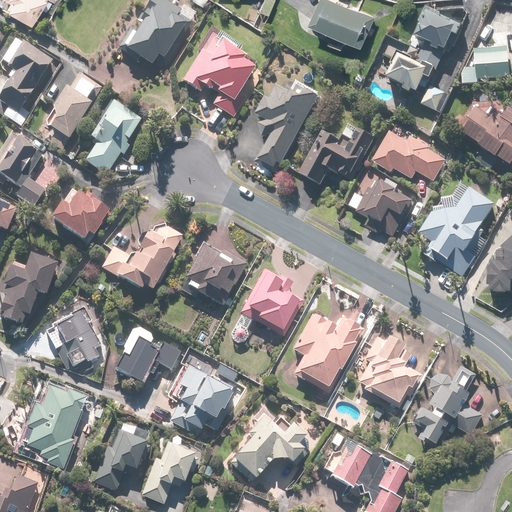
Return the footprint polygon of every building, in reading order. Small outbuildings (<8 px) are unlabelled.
[(2,0),(9,4),(6,10),(8,11),(7,12),(20,21),(20,20),(22,21),(31,26),(47,0),(2,0)] [(138,61),(150,68),(153,63),(164,69),(192,24),(177,16),(180,11),(162,0),(150,0),(142,14),(146,17),(136,33),(130,29),(117,50),(137,62),(138,61)] [(376,16),(339,0),(318,0),(308,23),(362,47),(376,16)] [(402,93),(409,96),(410,93),(416,96),(424,80),(429,82),(434,71),(437,71),(445,53),(450,55),(468,14),(463,9),(435,12),(425,8),(409,42),(412,43),(410,47),(408,47),(404,56),(396,53),(389,68),(392,69),(386,82),(403,90),(402,93)] [(252,70),(257,62),(240,51),(241,49),(210,29),(195,52),(199,54),(181,83),(199,94),(202,88),(210,93),(210,92),(217,96),(212,106),(233,119),(246,98),(238,94),(253,71),(252,70)] [(0,103),(19,115),(52,61),(30,48),(29,48),(21,43),(6,69),(14,74),(0,95),(0,103)] [(510,79),(510,77),(511,76),(511,68),(509,69),(507,49),(473,52),(476,82),(510,79)] [(49,130),(43,140),(62,151),(68,141),(101,88),(78,74),(68,91),(64,89),(51,109),(54,120),(48,130),(49,130)] [(282,168),(319,100),(299,89),(295,95),(276,85),(268,101),(266,100),(256,118),(267,124),(258,127),(262,141),(271,139),(269,143),(267,142),(255,163),(277,176),(282,167),(282,168)] [(429,87),(420,106),(441,115),(449,96),(429,87)] [(511,101),(505,112),(501,117),(499,115),(494,122),(475,109),(460,131),(463,133),(462,136),(510,168),(511,164),(511,101)] [(119,154),(123,157),(128,148),(125,145),(139,122),(123,113),(110,105),(87,142),(94,146),(83,164),(105,177),(119,154)] [(322,134),(299,176),(321,187),(331,169),(336,172),(335,174),(352,183),(375,141),(358,132),(346,154),(341,151),(344,145),(322,134)] [(15,186),(20,190),(15,198),(33,209),(45,191),(28,180),(30,178),(29,177),(41,157),(35,153),(35,152),(26,146),(27,145),(10,134),(0,150),(0,184),(2,186),(5,182),(14,187),(15,186)] [(412,181),(416,173),(434,183),(446,162),(428,152),(430,149),(410,138),(406,143),(389,134),(372,163),(391,174),(393,170),(412,181)] [(377,235),(379,231),(393,239),(413,202),(387,188),(386,188),(378,183),(372,193),(369,191),(356,213),(369,220),(367,224),(364,228),(377,235)] [(436,262),(450,271),(462,279),(474,261),(464,256),(495,208),(469,191),(456,211),(432,216),(418,236),(431,244),(423,256),(435,264),(436,262)] [(86,194),(82,199),(71,192),(61,207),(59,206),(49,221),(82,242),(87,235),(92,238),(100,226),(99,225),(107,213),(92,203),(95,200),(86,194)] [(0,231),(5,234),(14,210),(0,204),(0,231)] [(113,249),(100,270),(139,292),(142,288),(150,293),(182,237),(167,229),(165,223),(154,227),(151,232),(140,236),(135,243),(137,249),(134,255),(133,255),(127,257),(113,249)] [(510,296),(511,285),(511,284),(511,243),(501,254),(505,257),(505,266),(490,266),(490,271),(487,270),(486,289),(488,289),(488,294),(493,295),(493,296),(505,297),(505,296),(510,296)] [(220,253),(218,257),(201,248),(183,281),(197,288),(194,294),(222,309),(245,266),(220,253)] [(27,319),(36,295),(45,298),(56,266),(28,256),(22,273),(8,269),(3,285),(0,283),(0,296),(3,298),(2,302),(1,304),(0,307),(0,320),(20,327),(24,317),(27,319)] [(266,330),(283,339),(304,302),(287,293),(292,284),(280,278),(279,280),(263,271),(238,315),(266,330)] [(93,368),(90,362),(99,357),(95,350),(101,346),(89,324),(92,323),(84,308),(51,326),(52,328),(44,333),(66,371),(75,366),(76,366),(81,375),(93,368)] [(302,357),(291,376),(328,395),(355,346),(363,331),(341,318),(334,330),(324,325),(325,323),(311,315),(291,351),(302,357)] [(122,353),(113,371),(143,386),(149,375),(152,376),(158,365),(170,372),(180,353),(162,343),(159,349),(150,345),(151,341),(149,335),(138,330),(130,332),(121,350),(122,353)] [(383,343),(375,339),(362,361),(368,364),(357,384),(359,386),(363,388),(362,391),(397,410),(404,397),(409,399),(421,377),(403,367),(409,358),(399,353),(401,349),(385,340),(383,343)] [(430,390),(435,396),(428,406),(436,411),(433,416),(421,410),(413,424),(424,430),(418,440),(439,451),(449,433),(453,435),(457,429),(472,437),(483,416),(465,406),(470,396),(467,394),(477,376),(461,367),(452,383),(448,377),(439,375),(431,381),(430,390)] [(195,372),(194,373),(186,369),(176,387),(178,388),(173,398),(180,402),(169,422),(196,436),(202,425),(215,432),(227,410),(223,408),(232,391),(225,387),(225,388),(222,386),(195,372)] [(40,463),(41,461),(46,462),(45,465),(62,471),(73,442),(70,441),(86,399),(66,391),(64,395),(46,388),(38,408),(32,406),(15,454),(40,463)] [(248,441),(227,466),(250,485),(270,463),(285,462),(289,466),(302,451),(297,447),(304,438),(289,425),(287,428),(276,420),(270,427),(268,426),(273,421),(260,410),(250,421),(254,425),(244,437),(248,441)] [(116,492),(122,474),(131,477),(133,472),(135,473),(139,461),(144,462),(150,448),(145,446),(146,442),(117,431),(110,450),(105,448),(92,483),(94,484),(93,485),(114,492),(114,491),(116,492)] [(394,496),(408,471),(344,438),(337,453),(332,454),(330,453),(321,471),(329,476),(327,480),(351,491),(352,488),(356,490),(359,497),(360,497),(363,507),(360,511),(393,511),(401,500),(394,496)] [(163,506),(171,486),(179,489),(181,485),(183,485),(188,473),(193,475),(198,460),(193,458),(195,454),(166,444),(159,463),(153,461),(140,498),(163,506)] [(0,511),(27,511),(38,484),(16,476),(9,495),(1,492),(0,491),(0,511)]
